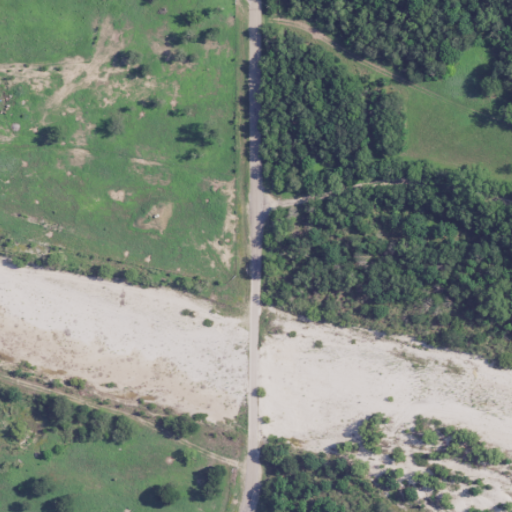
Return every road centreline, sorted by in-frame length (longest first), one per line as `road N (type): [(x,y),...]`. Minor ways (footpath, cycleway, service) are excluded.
road 1 (residential): [(249,511),(257,0)]
road 2 (residential): [(511,198),(371,198),(256,227)]
